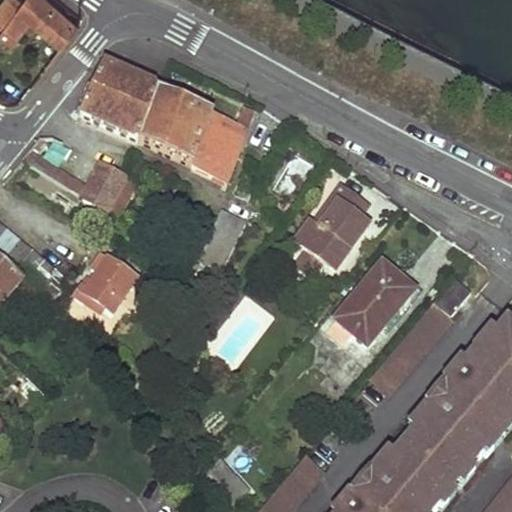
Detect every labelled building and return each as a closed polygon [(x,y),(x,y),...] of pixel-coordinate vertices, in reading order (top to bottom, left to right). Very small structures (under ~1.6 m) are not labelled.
[(19,1),(17,0),(9,0),(0,13),(0,23),(2,25),(19,1)] [(2,25),(1,26),(14,37),(29,21),(60,47),(74,29),(39,0),(19,0),(19,1),(2,25)] [(20,64),(5,84),(19,95),(34,74),(20,64)] [(103,67),(79,118),(138,146),(157,91),(103,67)] [(157,91),(138,146),(190,170),(191,166),(216,177),(219,172),(228,176),(245,130),(157,91)] [(38,140),(29,151),(36,156),(43,147),(56,155),(61,146),(48,139),(38,140)] [(259,203),(292,219),(320,158),(287,143),(259,203)] [(19,163),(78,199),(82,189),(26,154),(19,163)] [(99,168),(81,202),(105,214),(123,180),(99,168)] [(367,213),(341,194),(332,205),(329,203),(295,249),(307,257),(295,273),(311,285),(323,269),(334,278),(368,232),(358,224),(367,213)] [(219,206),(190,260),(218,275),(247,221),(219,206)] [(0,268),(16,284),(41,309),(70,279),(57,268),(49,277),(0,232),(0,268)] [(98,267),(73,301),(102,321),(131,283),(117,272),(113,277),(98,267)] [(0,268),(0,300),(16,284),(0,268)] [(377,269),(331,326),(363,352),(409,295),(377,269)] [(443,294),(461,310),(467,302),(450,286),(443,294)] [(461,310),(443,294),(429,311),(446,326),(461,310)] [(446,326),(429,311),(365,387),(381,402),(446,326)] [(439,511),(511,425),(511,339),(503,331),(483,355),(481,353),(474,361),(471,359),(442,392),(424,414),(416,422),(419,425),(378,475),(375,474),(369,481),(349,504),(342,511),(439,511)] [(437,388),(419,410),(424,414),(442,392),(437,388)] [(0,445),(9,436),(0,427),(0,445)] [(289,511),(318,477),(301,463),(259,511),(289,511)] [(226,468),(215,478),(234,500),(245,490),(226,468)] [(363,476),(343,499),(349,504),(369,481),(363,476)] [(511,511),(511,483),(488,511),(511,511)]
